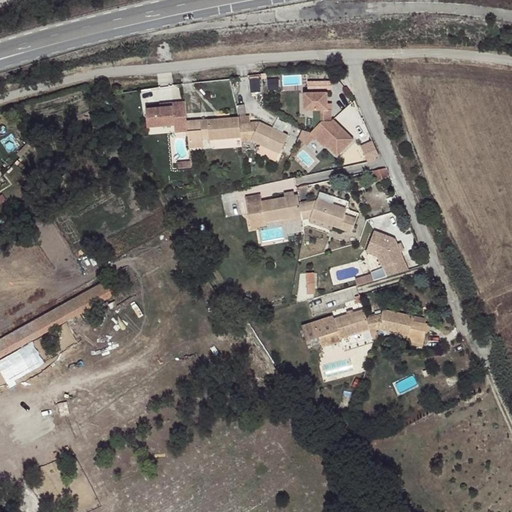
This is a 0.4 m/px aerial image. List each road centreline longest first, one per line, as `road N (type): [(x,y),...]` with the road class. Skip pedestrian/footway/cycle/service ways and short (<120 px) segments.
road 1 (unclassified): [(349,54),(511,444)]
road 2 (unclassified): [(0,105),(88,78),(204,59),(349,54)]
road 3 (secondary): [(236,0),(44,43)]
road 4 (unclassified): [(349,54),(458,53),(511,62)]
